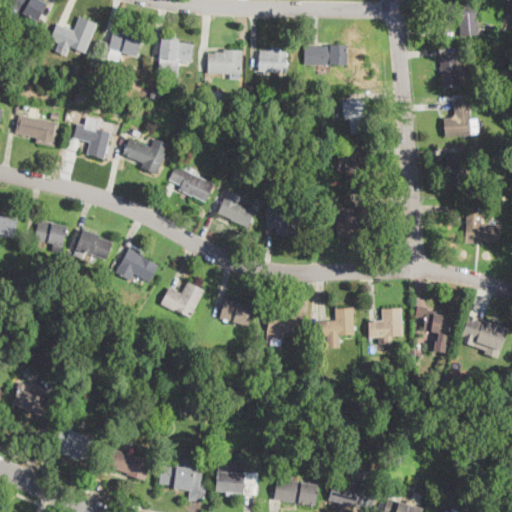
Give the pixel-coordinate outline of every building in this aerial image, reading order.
[(11,0),(41,0),(47,3),(37,21),(18,10),(13,20),(4,14),(11,0)] [(476,2),(477,19),(478,18),(479,27),(484,27),(485,34),(479,34),(479,36),(460,37),(459,23),(446,24),(445,4),(476,2)] [(97,23),(85,53),(69,46),(66,55),(55,51),(59,42),(51,39),(57,24),(74,30),(80,16),(97,23)] [(142,37),(136,56),(122,52),(119,62),(108,58),(111,49),(108,48),(114,29),(142,37)] [(194,45),(191,63),(180,61),(178,78),(158,75),(163,40),(194,45)] [(348,46),(347,64),(331,63),(331,65),(304,64),(305,44),(348,46)] [(287,47),(287,72),(260,71),(260,50),(271,51),(271,47),(287,47)] [(242,50),(241,74),(208,73),(209,54),(209,53),(215,53),(215,52),(224,52),(224,50),(242,50)] [(460,86),(443,88),(441,56),(457,55),(464,54),(465,70),(459,70),(460,86)] [(79,66),(76,73),(71,71),(73,64),(79,66)] [(219,97),(216,101),(209,97),(212,92),(219,97)] [(471,135),(445,137),(444,118),(455,117),(454,101),(469,99),(471,135)] [(368,100),(370,133),(352,134),(351,118),(344,118),(343,101),(368,100)] [(57,135),(54,146),(37,142),(37,137),(16,133),(17,128),(20,114),(59,123),(57,135)] [(111,134),(104,158),(86,154),(89,142),(74,138),(79,114),(87,116),(85,125),(111,132),(111,134)] [(169,144),(163,160),(157,174),(142,167),(144,164),(123,155),(130,139),(151,148),(155,138),(169,144)] [(365,160),(366,183),(347,184),(346,163),(338,164),(338,152),(370,150),(371,160),(365,160)] [(468,187),(448,189),(446,169),(447,169),(446,156),(465,154),(468,187)] [(214,184),(205,202),(192,195),(192,196),(179,189),(181,185),(170,179),(177,165),(214,184)] [(250,222),(248,226),(219,213),(229,191),(242,196),(238,203),(255,211),(250,222)] [(356,236),(337,237),(337,217),(354,217),(354,208),(370,208),(370,236),(356,236)] [(300,211),(299,221),(298,235),(277,233),(277,228),(267,227),(267,222),(268,211),(278,212),(279,210),(300,211)] [(501,224),(499,243),(482,241),(482,244),(479,244),(477,244),(465,242),(467,216),(467,212),(469,212),(473,212),(482,213),(482,215),(481,223),(501,224)] [(14,229),(12,238),(0,235),(0,214),(17,217),(14,229)] [(67,227),(61,253),(53,251),(55,243),(34,239),(39,219),(68,226),(67,227)] [(113,242),(107,258),(77,248),(83,229),(100,234),(99,237),(113,242)] [(159,265),(149,281),(149,282),(133,273),(130,280),(115,272),(129,247),(159,265)] [(204,290),(190,317),(162,303),(170,287),(182,292),(188,282),(204,290)] [(70,287),(68,295),(60,292),(62,285),(70,287)] [(254,306),(248,325),(220,317),(225,300),(225,299),(254,306)] [(355,334),(320,335),(319,321),(336,320),(336,309),(354,308),(355,334)] [(403,335),(369,337),(368,321),(383,320),(382,309),(402,308),(403,335)] [(303,315),(301,333),(283,331),(282,340),(267,338),(270,310),(286,312),(286,313),(303,315)] [(446,343),(438,342),(439,333),(423,330),(426,310),(440,312),(440,315),(450,317),(446,343)] [(469,312),(493,321),(494,316),(503,319),(501,323),(509,326),(501,349),(496,347),(494,353),(459,341),(469,312)] [(131,326),(124,336),(117,332),(124,321),(131,326)] [(137,331),(131,340),(127,337),(132,328),(137,331)] [(445,374),(441,390),(426,386),(430,371),(445,374)] [(84,381),(83,390),(76,390),(77,381),(84,381)] [(46,390),(42,397),(49,400),(42,416),(12,403),(19,387),(31,393),(34,385),(46,390)] [(192,387),(191,393),(196,394),(193,408),(180,406),(183,391),(184,391),(185,385),(192,387)] [(98,443),(90,462),(80,457),(78,460),(53,448),(63,427),(98,443)] [(151,461),(145,480),(127,474),(128,473),(107,466),(112,448),(151,461)] [(203,466),(200,483),(206,484),(204,499),(191,497),(192,488),(159,483),(162,464),(183,467),(185,459),(194,460),(193,465),(203,466)] [(256,492),(256,494),(216,491),(217,471),(258,475),(256,492)] [(345,484),(359,488),(359,484),(376,489),(371,510),(329,499),(335,475),(347,478),(345,484)] [(318,484),(315,505),(274,499),(277,478),(318,484)] [(423,509),(421,511),(396,511),(399,502),(423,509)]
